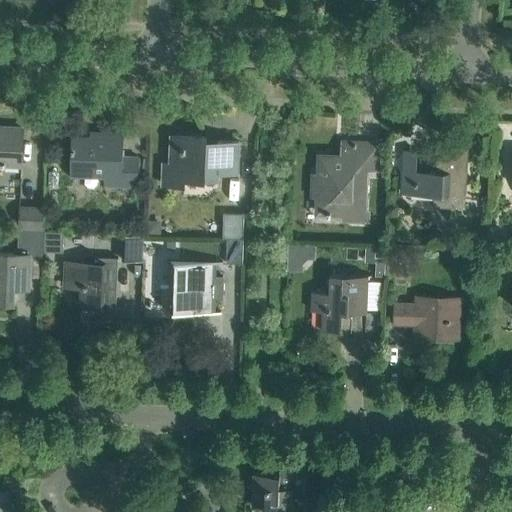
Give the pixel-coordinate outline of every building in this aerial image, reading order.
[(0,166),(21,167),(22,163),(23,128),(0,127),(0,166)] [(135,186),(136,156),(121,155),(122,132),(90,131),(90,135),(72,134),(71,175),(102,176),(102,184),(135,186)] [(213,180),(214,170),(234,171),(236,141),(203,139),(204,136),(169,133),(167,161),(161,161),(159,182),(181,184),(181,178),(199,179),(203,183),(209,184),(213,180)] [(377,168),(378,143),(343,141),(342,155),(320,154),(319,174),(313,174),(312,192),(317,193),(316,211),(344,213),(343,217),(363,219),(366,167),(377,168)] [(403,149),(401,170),(400,192),(432,193),(432,206),(465,207),(467,144),(436,143),(435,171),(417,170),(418,150),(403,149)] [(19,208),(18,232),(43,233),(44,209),(19,208)] [(243,238),(244,213),(223,213),(223,238),(243,238)] [(162,219),(148,219),(148,232),(162,232),(162,219)] [(271,235),(273,235),(280,236),(281,224),(271,224),(271,235)] [(479,226),(470,234),(479,245),(488,237),(479,226)] [(0,306),(7,307),(7,290),(31,290),(32,259),(42,260),(42,250),(43,235),(43,233),(18,232),(18,253),(0,253),(0,306)] [(43,235),(42,250),(55,250),(61,246),(61,234),(43,233),(43,235)] [(142,260),(143,235),(124,234),(123,259),(142,260)] [(243,263),(243,239),(227,239),(227,263),(243,263)] [(292,268),(305,267),(305,257),(318,257),(318,241),(291,242),(292,268)] [(511,250),(499,250),(499,261),(511,261),(511,250)] [(467,253),(458,262),(468,272),(477,263),(467,253)] [(62,285),(82,286),(82,289),(80,289),(80,306),(81,306),(81,315),(90,315),(114,315),(116,257),(93,256),(92,262),(63,261),(62,285)] [(166,260),(165,311),(215,313),(216,299),(223,299),(223,276),(216,275),(217,261),(166,260)] [(377,262),(376,276),(386,276),(387,262),(377,262)] [(368,310),(370,274),(331,272),(330,290),(312,289),(311,308),(325,309),(324,326),(343,327),(344,309),(368,310)] [(425,339),(425,336),(459,338),(461,296),(427,294),(415,294),(414,302),(396,301),(395,321),(413,322),(413,338),(425,339)] [(305,496),(306,470),(290,470),(290,474),(253,472),(252,503),(264,504),(264,511),(292,511),(293,496),(305,496)] [(0,511),(9,511),(17,507),(4,487),(0,489),(0,511)]
